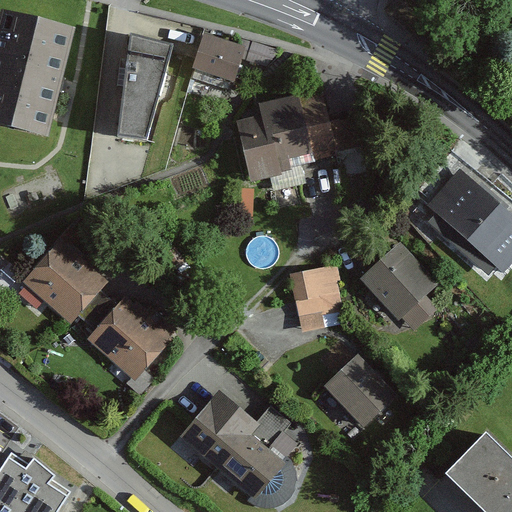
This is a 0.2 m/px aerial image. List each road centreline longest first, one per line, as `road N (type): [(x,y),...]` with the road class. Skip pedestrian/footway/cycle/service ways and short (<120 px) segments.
road 1 (secondary): [(320,14),(385,53),(511,155)]
road 2 (residential): [(0,388),(161,511)]
